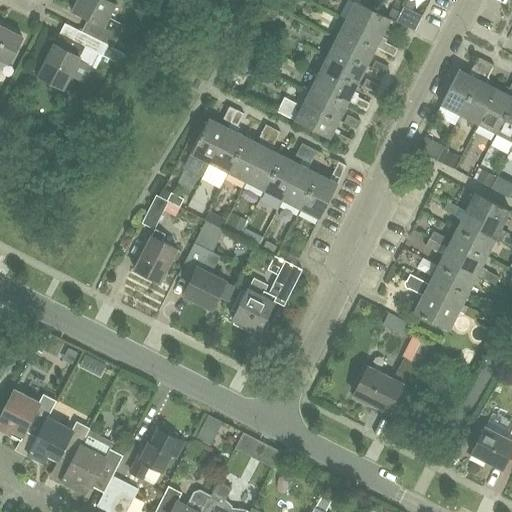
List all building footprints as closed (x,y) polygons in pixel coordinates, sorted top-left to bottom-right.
[(110,17),(117,4),(109,0),(76,0),(71,10),(88,19),(81,32),(112,48),(124,25),(110,17)] [(376,47),(381,36),(390,19),(353,1),(344,20),(362,29),(358,38),(376,47)] [(395,22),(408,28),(414,31),(420,19),(402,9),(395,22)] [(362,29),(344,20),(335,38),(353,47),(348,56),(367,65),(376,47),(358,38),(362,29)] [(0,59),(8,64),(22,37),(0,25),(0,59)] [(274,32),(260,25),(253,38),(268,45),(274,32)] [(83,83),(98,53),(119,64),(125,54),(112,48),(81,32),(77,29),(72,40),(60,34),(55,44),(54,44),(37,76),(63,89),(70,75),(83,83)] [(384,42),(386,38),(381,36),(376,47),(393,56),(397,48),(384,42)] [(353,47),(335,38),(326,56),(344,65),(339,74),(358,83),(367,65),(348,56),(353,47)] [(344,65),(326,56),(316,75),(335,84),(330,92),(348,101),(358,83),(339,74),(344,65)] [(388,66),(375,60),(371,67),(384,74),(388,66)] [(250,74),(254,66),(244,61),(240,69),(250,74)] [(494,65),(486,62),(480,75),(487,78),(494,65)] [(459,115),(478,79),(458,69),(435,115),(453,124),(458,114),(459,115)] [(252,80),(235,71),(227,85),(244,95),(252,80)] [(335,84),(316,75),(307,92),(326,102),(321,111),(339,120),(348,101),(330,92),(335,84)] [(379,85),(365,78),(362,86),(375,92),(379,85)] [(478,124),(496,88),(478,79),(459,115),(478,124)] [(502,91),(511,96),(511,82),(508,89),(504,87),(502,91)] [(511,100),(511,96),(502,91),(496,88),(478,124),(496,133),(511,100)] [(330,139),(339,120),(321,111),(326,102),(307,92),(302,90),(295,104),(300,107),(294,120),(330,139)] [(369,103),(356,96),(352,104),(365,111),(369,103)] [(511,141),(511,100),(496,133),(511,141)] [(230,123),(236,110),(228,106),(222,119),(230,123)] [(236,110),(230,123),(237,126),(243,114),(236,110)] [(360,121),(347,115),(343,122),(356,129),(360,121)] [(209,163),(227,127),(208,118),(190,154),(209,163)] [(266,141),(272,128),(265,124),(258,137),(266,141)] [(227,173),(245,136),(227,127),(209,163),(227,173)] [(272,128),(266,141),(273,145),(280,132),(272,128)] [(351,140),(338,133),(334,141),(347,147),(351,140)] [(245,182),(263,146),(245,136),(227,173),(245,182)] [(443,146),(425,136),(417,150),(436,159),(443,146)] [(294,156),(302,160),(309,147),(301,143),(294,156)] [(263,191),(281,155),(263,146),(245,182),(263,191)] [(316,150),(309,147),(302,160),(309,164),(316,150)] [(458,157),(447,151),(441,162),(453,168),(458,157)] [(282,200),(300,164),(281,155),(263,191),(282,200)] [(345,165),(338,162),(331,175),(339,178),(345,165)] [(300,210),(318,173),(300,164),(282,200),(300,210)] [(494,180),(476,171),(473,178),(491,187),(494,180)] [(318,219),(337,183),(318,173),(300,210),(318,219)] [(508,184),(497,178),(492,188),(503,194),(508,184)] [(500,228),(509,210),(473,192),(464,211),(482,220),(477,229),(495,238),(511,246),(511,237),(508,236),(509,233),(500,228)] [(182,199),(170,193),(167,200),(179,206),(182,199)] [(159,197),(156,195),(142,223),(154,229),(168,201),(159,197)] [(460,208),(447,201),(443,209),(456,215),(460,208)] [(196,216),(200,207),(192,203),(188,212),(196,216)] [(482,220),(464,211),(455,229),(473,238),(468,247),(486,256),(495,238),(477,229),(482,220)] [(220,217),(211,212),(207,221),(216,225),(220,217)] [(245,220),(230,213),(223,228),(238,235),(245,220)] [(219,256),(211,252),(223,229),(205,220),(177,275),(189,281),(183,294),(211,308),(225,281),(210,274),(219,256)] [(160,282),(177,249),(161,241),(165,233),(155,228),(151,236),(150,236),(134,269),(160,282)] [(477,274),(481,266),(486,256),(468,247),(473,238),(455,229),(445,247),(464,256),(459,265),(477,274)] [(442,244),(429,237),(425,245),(438,252),(442,244)] [(464,256),(445,247),(436,265),(454,274),(450,283),(468,293),(477,275),(477,274),(459,265),(464,256)] [(300,254),(289,249),(284,260),(294,265),(300,254)] [(284,260),(268,292),(265,291),(268,284),(253,277),(245,292),(241,290),(231,310),(235,312),(232,319),(235,320),(233,324),(249,332),(251,328),(258,332),(274,301),(283,306),(284,304),(301,269),(295,266),(284,260)] [(450,283),(454,274),(436,265),(427,283),(445,292),(440,302),(458,311),(474,319),(478,312),(470,308),(471,307),(467,305),(467,306),(462,304),(468,293),(450,283)] [(485,270),(486,269),(481,266),(477,274),(477,275),(494,283),(497,276),(485,270)] [(408,287),(422,294),(413,311),(449,329),(458,311),(440,302),(445,292),(427,283),(409,274),(406,280),(405,280),(404,282),(404,286),(408,288),(408,287)] [(392,329),(398,318),(387,312),(381,324),(392,329)] [(40,352),(48,340),(37,333),(31,343),(29,345),(40,352)] [(88,370),(94,359),(86,354),(80,366),(88,370)] [(366,404),(368,401),(388,411),(401,385),(411,390),(423,367),(403,357),(392,379),(366,366),(353,393),(354,394),(353,397),(366,404)] [(48,417),(56,400),(43,394),(39,402),(13,389),(0,415),(0,429),(9,434),(20,439),(24,431),(36,437),(37,437),(47,416),(48,417)] [(222,421),(208,414),(196,438),(210,445),(222,421)] [(81,444),(88,430),(90,428),(76,421),(72,429),(48,417),(47,416),(37,437),(36,437),(28,454),(43,461),(47,453),(70,465),(81,444)] [(162,471),(170,454),(176,457),(184,441),(175,437),(177,433),(163,426),(161,430),(158,428),(148,447),(144,444),(130,471),(142,477),(148,464),(162,471)] [(511,446),(511,428),(507,438),(484,426),(470,453),(501,469),(511,446)] [(112,475),(113,475),(123,455),(110,448),(113,443),(88,430),(81,444),(70,465),(61,481),(76,488),(80,480),(103,492),(112,475)] [(249,454),(256,439),(242,431),(234,447),(249,454)] [(125,511),(138,488),(113,475),(112,475),(103,492),(104,492),(98,505),(112,511),(125,511)] [(248,511),(249,511),(243,509),(231,508),(231,505),(225,499),(231,487),(217,480),(210,495),(201,511),(248,511)] [(201,511),(210,495),(199,489),(193,491),(186,506),(177,501),(181,493),(168,486),(155,511),(201,511)]
